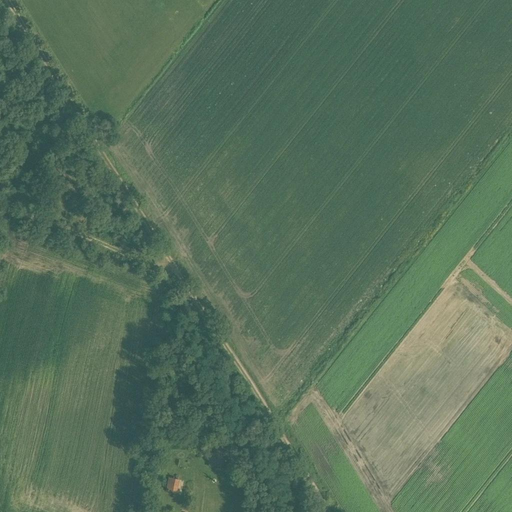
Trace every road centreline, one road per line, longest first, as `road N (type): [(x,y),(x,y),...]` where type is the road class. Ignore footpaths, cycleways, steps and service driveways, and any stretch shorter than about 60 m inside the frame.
road 1 (track): [(8,0),(326,511)]
road 2 (track): [(0,211),(149,265),(171,262)]
